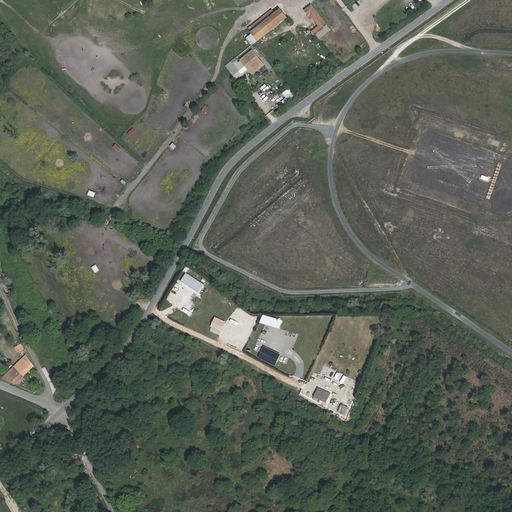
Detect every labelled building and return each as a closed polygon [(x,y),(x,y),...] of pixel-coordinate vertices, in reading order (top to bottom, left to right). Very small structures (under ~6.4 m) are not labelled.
[(321,43),(332,35),(324,26),(327,24),(311,3),(304,8),(309,15),(310,13),(319,25),(315,28),(317,30),(313,33),(321,43)] [(286,17),(279,8),(250,30),(257,39),(286,17)] [(332,35),(334,33),(327,24),(324,26),(332,35)] [(246,38),(252,46),(258,41),(252,34),(246,38)] [(252,50),(240,59),(243,62),(249,71),(261,61),(252,50)] [(225,66),(238,80),(244,75),(231,61),(225,66)] [(206,114),(211,108),(206,104),(201,111),(206,114)] [(133,137),(138,132),(133,128),(128,133),(133,137)] [(119,152),(122,149),(117,143),(113,147),(119,152)] [(223,295),(217,302),(225,308),(227,306),(234,312),(238,307),(223,295)] [(240,316),(236,324),(245,329),(249,320),(240,316)] [(211,327),(223,332),(227,322),(216,317),(211,327)] [(273,326),(281,328),(283,320),(275,318),(273,326)] [(263,352),(260,357),(275,364),(277,359),(263,352)] [(22,364),(17,368),(24,375),(34,365),(28,359),(23,364),(22,364)] [(12,371),(3,380),(15,384),(24,375),(17,368),(14,372),(12,371)] [(318,388),(315,398),(328,403),(332,392),(318,388)] [(346,416),(349,407),(342,404),(338,413),(346,416)]
